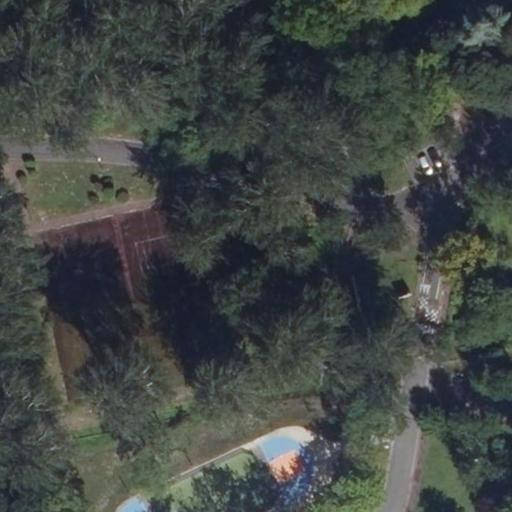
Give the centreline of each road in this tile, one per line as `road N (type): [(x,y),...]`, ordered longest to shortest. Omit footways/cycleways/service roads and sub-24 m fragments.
road 1 (residential): [(442,185),(393,202),(341,204),(135,150),(0,146)]
road 2 (residential): [(391,511),(442,185)]
